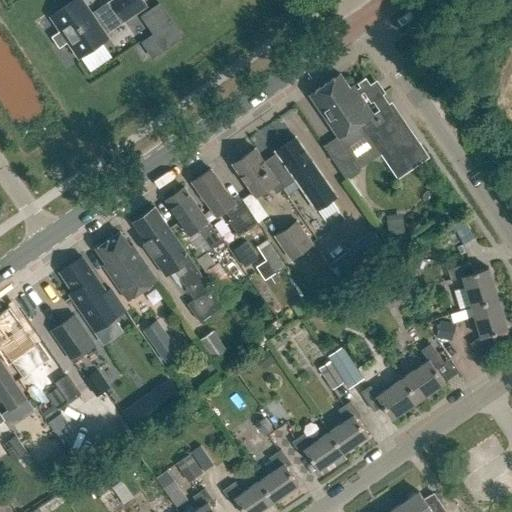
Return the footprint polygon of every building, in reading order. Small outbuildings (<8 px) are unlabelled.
[(59,48),(68,42),(80,60),(109,41),(101,28),(119,16),(124,23),(147,8),(141,0),(116,0),(111,4),(112,5),(94,17),(82,0),(78,0),(52,18),(61,31),(51,37),(59,48)] [(152,58),(165,48),(156,35),(143,44),(152,58)] [(349,89),(340,75),(309,96),(336,136),(322,146),(345,179),(360,169),(340,139),(360,125),(393,174),(397,180),(430,157),(389,97),(369,111),(359,95),(352,86),(349,89)] [(297,181),(318,211),(337,198),(296,139),(277,153),(281,159),(269,168),(268,168),(278,183),(283,190),(297,181)] [(256,198),(278,183),(268,168),(269,168),(256,150),(234,166),(256,198)] [(216,218),(224,213),(230,221),(228,223),(238,237),(258,223),(241,199),(234,205),(210,171),(192,183),(216,218)] [(185,189),(166,202),(190,236),(198,231),(211,251),(222,244),(185,189)] [(165,277),(175,270),(182,281),(180,282),(193,301),(186,305),(199,324),(223,307),(155,209),(133,224),(146,242),(143,244),(165,277)] [(277,239),(292,260),(314,245),(298,223),(277,239)] [(349,248),(351,252),(337,261),(349,279),(391,251),(377,229),(349,248)] [(106,265),(104,266),(128,301),(156,282),(132,246),(130,248),(120,233),(96,249),(106,265)] [(267,242),(246,256),(264,283),(285,269),(267,242)] [(82,256),(59,272),(73,292),(70,294),(81,310),(89,305),(103,324),(94,330),(104,344),(123,331),(113,317),(125,309),(110,288),(106,291),(82,256)] [(463,276),(471,306),(497,300),(488,269),(474,273),(471,263),(449,269),(452,279),(463,276)] [(205,273),(225,303),(239,294),(219,264),(205,273)] [(293,306),(300,317),(313,308),(305,298),(293,306)] [(470,343),(477,354),(494,343),(492,335),(506,331),(497,300),(471,306),(480,336),(470,343)] [(0,351),(9,364),(13,362),(23,377),(49,359),(39,344),(36,346),(9,308),(0,314),(0,351)] [(52,331),(72,360),(94,345),(74,316),(52,331)] [(158,319),(143,330),(166,363),(181,352),(158,319)] [(448,339),(451,325),(440,323),(437,337),(448,339)] [(198,340),(213,359),(227,349),(212,330),(198,340)] [(402,379),(418,401),(444,382),(435,369),(443,364),(429,344),(420,351),(427,361),(402,379)] [(362,379),(341,348),(327,358),(348,388),(362,379)] [(269,350),(257,358),(264,368),(276,360),(269,350)] [(0,396),(8,408),(25,396),(0,362),(0,396)] [(318,369),(332,390),(343,383),(329,362),(318,369)] [(97,371),(83,381),(96,398),(110,388),(97,371)] [(67,378),(56,385),(68,403),(79,395),(67,378)] [(382,406),(391,419),(418,401),(402,379),(377,396),(370,386),(360,393),(373,412),(382,406)] [(146,396),(157,412),(180,397),(168,380),(146,396)] [(52,392),(40,399),(49,415),(61,408),(52,392)] [(328,432),(342,453),(367,435),(355,419),(359,416),(349,402),(338,410),(345,420),(328,432)] [(263,417),(256,423),(265,435),(273,429),(263,417)] [(305,454),(317,470),(342,453),(328,432),(311,444),(303,434),(291,442),(301,456),(305,454)] [(258,480),(273,501),(298,484),(286,467),(290,464),(280,449),(268,458),(275,468),(258,480)] [(191,451),(177,460),(189,479),(203,469),(191,451)] [(44,467),(54,481),(74,466),(65,452),(44,467)] [(152,477),(166,500),(175,494),(161,471),(152,477)] [(236,502),(242,511),(257,511),(273,501),(258,480),(241,492),(234,482),(222,490),(232,505),(236,502)] [(191,511),(214,511),(210,506),(214,503),(204,489),(191,497),(198,507),(191,511)] [(418,492),(402,503),(408,511),(445,511),(434,495),(423,499),(418,492)] [(389,511),(408,511),(402,503),(389,511)]
